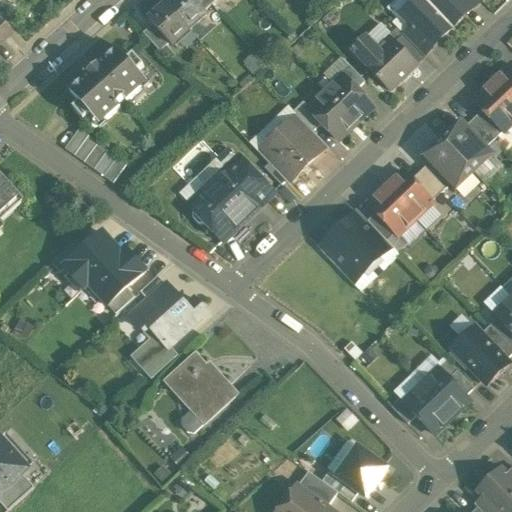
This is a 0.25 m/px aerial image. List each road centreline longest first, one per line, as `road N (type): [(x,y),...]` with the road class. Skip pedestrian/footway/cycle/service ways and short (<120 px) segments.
road 1 (residential): [(511,15),(231,283)]
road 2 (residential): [(231,283),(308,342),(442,478)]
road 3 (residential): [(0,118),(231,283)]
road 4 (residential): [(0,96),(107,0)]
